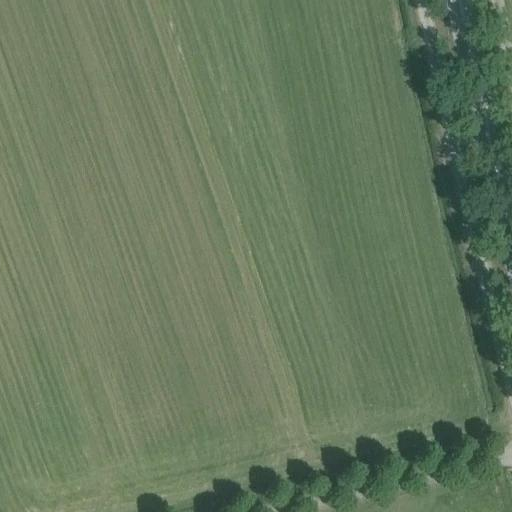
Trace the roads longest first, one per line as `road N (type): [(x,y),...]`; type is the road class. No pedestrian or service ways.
road 1 (unclassified): [(511,383),(422,0)]
road 2 (unclassified): [(511,455),(253,511)]
road 3 (primary): [(511,234),(452,0)]
